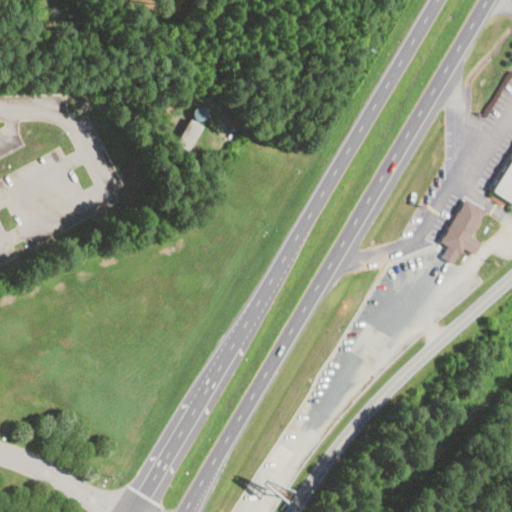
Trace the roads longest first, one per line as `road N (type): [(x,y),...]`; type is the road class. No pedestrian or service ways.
road 1 (trunk): [(433,0),(132,511)]
road 2 (trunk): [(185,511),(484,0)]
road 3 (residential): [(289,511),(387,391),(511,274)]
road 4 (residential): [(5,457),(117,511)]
